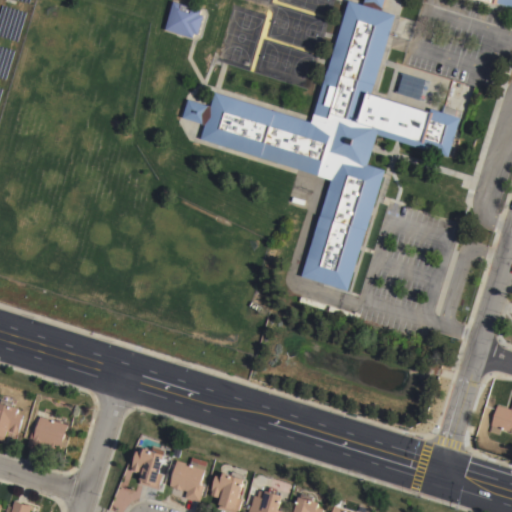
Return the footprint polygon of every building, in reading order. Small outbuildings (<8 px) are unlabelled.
[(180,0),(201,7),(200,12),(204,13),(199,32),(195,30),(193,35),(166,27),(173,0),(180,0)] [(442,109),(444,104),(457,108),(457,109),(462,111),(449,155),(376,132),(367,162),(385,168),(347,289),(300,274),(330,177),(200,137),(204,123),(181,115),(187,97),(210,104),(214,90),(310,120),(348,0),(359,0),(363,1),(363,0),(383,0),(381,7),(396,11),(372,87),(428,105),(442,109)] [(511,0),(511,14),(465,0),(511,0)] [(0,400),(20,406),(18,411),(24,413),(18,433),(8,430),(5,440),(0,438),(0,400)] [(511,431),(499,428),(498,434),(488,431),(496,404),(510,408),(511,400),(511,431)] [(32,429),(36,430),(41,415),(69,424),(60,451),(43,446),(42,449),(27,445),(32,429)] [(141,479),(141,478),(142,472),(133,469),(138,449),(145,450),(146,447),(166,453),(161,473),(164,473),(162,481),(159,480),(157,487),(140,483),(141,479)] [(185,497),(187,490),(170,485),(178,459),(192,463),(194,456),(209,461),(202,484),(205,485),(200,501),(185,497)] [(219,503),(218,503),(220,497),(210,494),(211,491),(210,490),(215,474),(222,476),(223,471),(244,477),(238,497),(242,498),(237,511),(233,511),(218,507),(219,503)] [(248,511),(253,494),(257,495),(258,489),(263,491),(263,489),(282,495),(278,509),(284,511),(283,511),(248,511)] [(293,511),(299,495),(320,501),(319,506),(325,508),(323,511),(293,511)] [(10,511),(14,500),(27,505),(27,503),(32,505),(29,511),(10,511)] [(331,511),(334,505),(332,504),(333,500),(340,500),(342,500),(340,507),(356,511),(331,511)]
